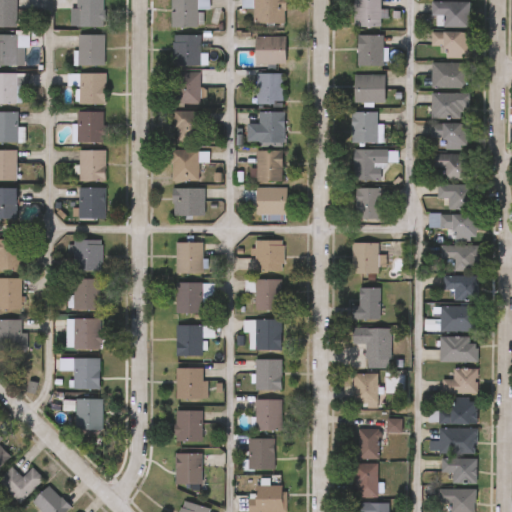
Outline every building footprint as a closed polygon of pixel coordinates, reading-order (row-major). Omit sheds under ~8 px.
[(0,27),(0,0),(17,0),(17,27),(0,27)] [(104,0),(104,27),(77,27),(77,0),(104,0)] [(209,0),(209,6),(198,6),(198,27),(172,27),(172,0),(209,0)] [(252,0),(285,0),(285,25),(252,25),(252,0)] [(381,0),(381,27),(354,27),(354,0),(381,0)] [(469,2),(469,27),(437,27),(437,15),(433,15),(433,2),(469,2)] [(432,46),(432,32),(472,33),(472,59),(445,59),(445,46),(432,46)] [(0,35),(27,35),(27,66),(0,66),(0,35)] [(105,35),(105,66),(79,66),(79,35),(105,35)] [(175,66),(175,35),(200,35),(200,66),(175,66)] [(383,66),(357,66),(357,35),(383,35),(383,66)] [(285,64),(254,64),(254,37),(285,37),(285,64)] [(432,88),(432,64),(467,64),(467,88),(432,88)] [(200,72),(200,105),(175,105),(175,72),(200,72)] [(0,105),(0,74),(28,74),(28,86),(18,86),(18,105),(0,105)] [(106,74),(106,105),(79,105),(79,74),(106,74)] [(257,105),(257,74),(283,74),(283,105),(257,105)] [(384,75),(384,103),(354,103),(354,75),(384,75)] [(469,94),(469,119),(432,119),(432,94),(469,94)] [(202,111),(202,144),(175,144),(175,111),(202,111)] [(0,113),(17,113),(17,143),(0,143),(0,113)] [(77,113),(104,113),(104,143),(77,143),(77,113)] [(247,144),(248,124),(259,124),(259,113),(284,113),(284,144),(247,144)] [(351,144),(351,113),(378,113),(378,144),(351,144)] [(444,150),(444,139),(431,139),(431,124),(462,124),(462,150),(444,150)] [(172,181),(172,150),(198,150),(198,181),(172,181)] [(0,181),(0,151),(14,151),(14,181),(0,181)] [(79,181),(79,151),(106,151),(106,181),(79,181)] [(354,181),(354,151),(397,151),(397,162),(382,162),(382,181),(354,181)] [(256,182),(256,152),(282,152),(282,182),(256,182)] [(468,181),(444,181),(444,170),(431,170),(431,155),(468,155),(468,181)] [(448,199),(438,199),(438,185),(467,185),(467,209),(448,209),(448,199)] [(286,188),(286,216),(255,216),(255,188),(286,188)] [(16,219),(0,219),(0,189),(16,189),(16,219)] [(106,220),(79,220),(79,189),(106,189),(106,220)] [(173,189),(205,189),(205,217),(173,217),(173,189)] [(355,220),(355,189),(381,189),(381,220),(355,220)] [(474,215),(474,242),(453,242),(453,230),(439,230),(439,215),(474,215)] [(0,240),(22,240),(22,270),(0,270),(0,240)] [(101,271),(74,271),(74,240),(101,240),(101,271)] [(255,271),(255,240),(283,240),(283,271),(255,271)] [(203,243),(203,273),(176,273),(176,243),(203,243)] [(353,244),(378,244),(378,275),(353,275),(353,244)] [(453,271),(453,260),(441,260),(441,246),(477,246),(477,271),(453,271)] [(444,291),(444,277),(473,277),(473,301),(453,301),(453,291),(444,291)] [(0,310),(0,279),(21,279),(21,310),(0,310)] [(99,311),(74,311),(74,279),(99,279),(99,311)] [(282,280),(282,312),(255,312),(255,280),(282,280)] [(176,314),(176,283),(203,283),(203,314),(176,314)] [(381,289),(381,320),(354,320),(354,306),(359,306),(359,289),(381,289)] [(440,307),(477,307),(477,332),(440,332),(440,307)] [(0,320),(22,320),(22,334),(27,334),(27,351),(0,351),(0,320)] [(66,320),(99,320),(99,349),(66,349),(66,320)] [(249,333),(244,333),(244,320),(282,320),(282,351),(249,351),(249,333)] [(176,357),(176,326),(214,326),(214,337),(202,337),(202,357),(176,357)] [(390,329),(390,360),(367,360),(367,344),(353,344),(354,328),(390,329)] [(439,338),(477,338),(477,363),(439,363),(439,338)] [(74,390),(74,359),(99,359),(99,390),(74,390)] [(255,360),(282,360),(282,390),(255,390),(255,360)] [(206,369),(206,400),(175,400),(175,369),(206,369)] [(441,394),(441,379),(452,379),(452,369),(477,369),(477,394),(441,394)] [(376,374),(376,404),(354,404),(354,374),(376,374)] [(447,409),(447,399),(476,399),(476,424),(438,424),(438,409),(447,409)] [(102,400),(102,431),(76,431),(76,411),(63,411),(63,400),(102,400)] [(255,400),(280,400),(280,431),(255,431),(255,400)] [(202,442),(174,442),(174,411),(202,411),(202,442)] [(401,416),(386,416),(387,430),(402,430),(401,416)] [(378,459),(357,459),(357,429),(378,429),(378,459)] [(474,429),(474,453),(439,453),(439,429),(474,429)] [(0,441),(0,447),(9,457),(0,466),(0,437),(2,439),(0,441)] [(274,469),(247,469),(247,439),(274,439),(274,469)] [(202,484),(175,484),(175,454),(202,454),(202,484)] [(452,484),(452,473),(441,473),(441,459),(477,459),(477,484),(452,484)] [(377,497),(354,497),(354,464),(377,464),(377,497)] [(44,480),(18,504),(0,484),(0,478),(12,468),(21,478),(33,468),(44,480)] [(70,507),(65,511),(42,511),(32,502),(48,485),(70,507)] [(285,511),(247,511),(247,488),(285,488),(285,511)] [(475,511),(449,511),(449,504),(437,504),(438,489),(475,490),(475,511)] [(211,511),(210,511),(179,511),(185,500),(211,511)] [(389,503),(389,511),(352,511),(352,503),(389,503)]
